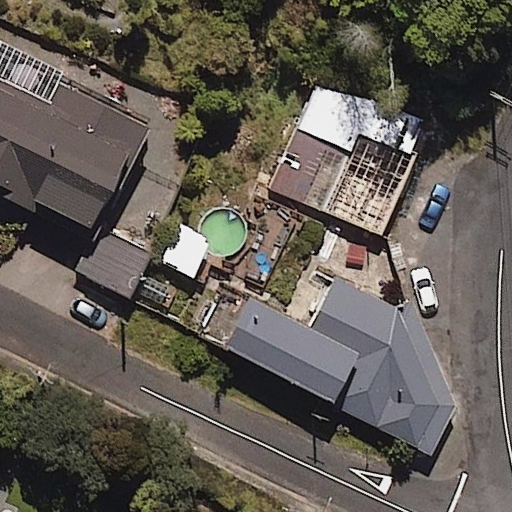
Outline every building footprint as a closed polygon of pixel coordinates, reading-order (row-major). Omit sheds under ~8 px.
[(0,205),(83,247),(119,175),(129,180),(156,125),(0,48),(0,205)] [(428,128),(318,79),(268,192),(379,240),(428,128)] [(282,246),(254,234),(241,266),(269,277),(282,246)] [(150,255),(112,238),(99,267),(85,260),(76,279),(128,303),(150,255)] [(393,316),(333,284),(304,338),(239,303),(212,353),(326,414),(329,408),(427,461),(453,413),(411,311),(393,316)]
